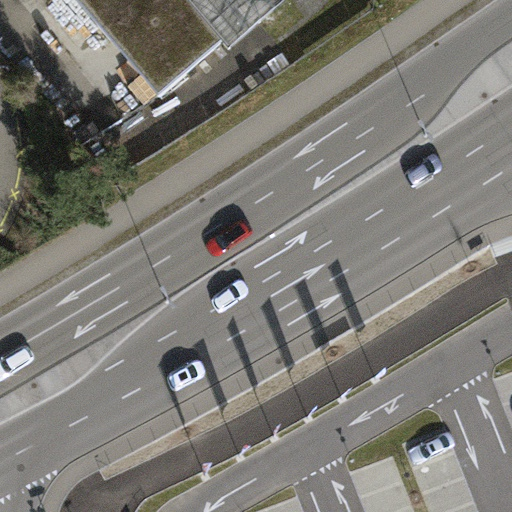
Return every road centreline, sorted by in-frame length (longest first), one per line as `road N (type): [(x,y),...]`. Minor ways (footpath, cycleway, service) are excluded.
road 1 (tertiary): [(511,19),(296,180),(0,353)]
road 2 (tertiary): [(0,466),(511,154)]
